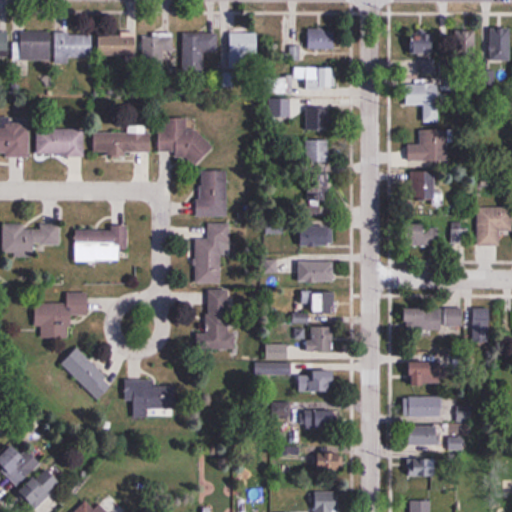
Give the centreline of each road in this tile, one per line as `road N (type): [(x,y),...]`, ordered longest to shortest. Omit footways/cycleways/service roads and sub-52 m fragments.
road 1 (residential): [(370,511),(369,0)]
road 2 (residential): [(0,189),(158,195),(159,292),(117,354)]
road 3 (residential): [(511,277),(369,276)]
